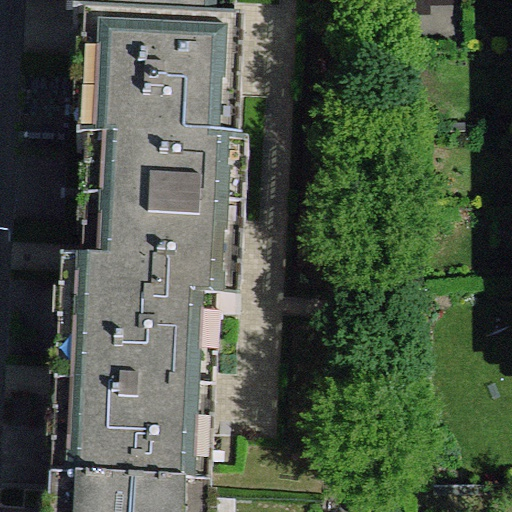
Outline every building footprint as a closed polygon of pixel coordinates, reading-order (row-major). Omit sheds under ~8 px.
[(78,0),(77,27),(87,28),(239,34),(240,0),(78,0)] [(248,36),(239,34),(87,28),(80,152),(92,153),(242,159),(248,36)] [(251,159),(242,159),(92,153),(84,276),(160,280),(158,313),(225,317),(244,318),(251,159)] [(210,493),(225,317),(158,313),(160,280),(84,276),(64,275),(53,492),(210,493)] [(209,511),(210,493),(53,492),(51,511),(209,511)]
